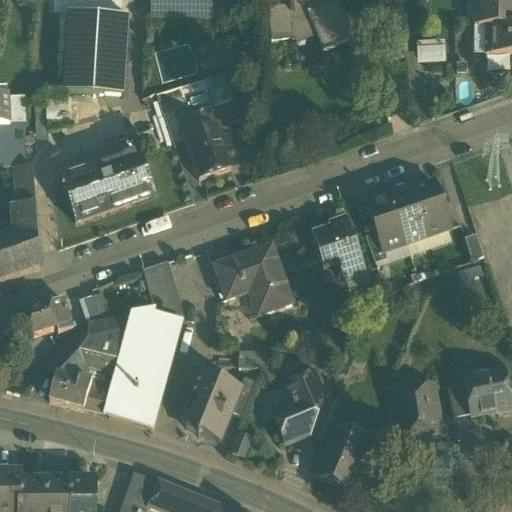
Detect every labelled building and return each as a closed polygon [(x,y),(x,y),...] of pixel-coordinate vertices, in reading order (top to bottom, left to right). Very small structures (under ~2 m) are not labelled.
[(327,0),(276,0),(278,13),(267,14),(271,47),(272,47),(272,45),(292,43),(292,45),(294,45),(293,35),(310,27),(323,57),(353,44),(337,8),(332,10),(327,0)] [(511,0),(479,0),(480,10),(486,10),(486,29),(492,29),(511,28),(511,0)] [(211,7),(151,7),(151,21),(211,22),(211,7)] [(128,19),(68,15),(63,95),(123,99),(128,19)] [(511,28),(492,29),(492,59),(510,59),(511,59),(511,28)] [(225,42),(209,45),(213,70),(230,67),(225,42)] [(419,66),(447,65),(447,45),(418,46),(419,66)] [(233,74),(207,83),(214,108),(241,100),(233,74)] [(7,103),(0,102),(0,129),(8,129),(7,103)] [(68,105),(48,106),(48,126),(68,125),(68,105)] [(47,113),(35,114),(35,136),(47,135),(47,113)] [(25,129),(8,129),(8,170),(25,169),(25,129)] [(216,130),(184,142),(198,183),(230,172),(226,160),(232,158),(226,140),(220,142),(216,130)] [(139,157),(60,183),(75,225),(153,198),(139,157)] [(24,172),(24,173),(18,173),(19,193),(34,193),(32,172),(24,172)] [(450,233),(434,186),(410,194),(426,241),(450,233)] [(410,194),(405,195),(404,191),(392,195),(394,199),(389,201),(405,248),(426,241),(410,194)] [(34,193),(19,193),(20,208),(15,209),(17,236),(36,230),(34,193)] [(389,201),(367,209),(377,237),(383,256),(384,256),(405,248),(389,201)] [(346,225),(312,237),(324,270),(338,265),(344,284),(364,278),(346,225)] [(0,242),(0,284),(38,271),(39,271),(36,230),(17,236),(0,242)] [(377,237),(365,241),(374,268),(387,263),(384,256),(383,256),(377,237)] [(476,239),(464,243),(472,266),(483,262),(476,239)] [(272,249),(213,269),(226,306),(248,298),(257,322),(294,309),(272,249)] [(182,324),(167,267),(144,275),(154,316),(182,324)] [(63,302),(20,316),(28,340),(57,331),(59,337),(72,332),(63,302)] [(154,316),(89,328),(76,340),(147,358),(147,356),(154,316)] [(182,324),(154,316),(147,356),(171,363),(182,324)] [(76,340),(47,370),(57,378),(57,377),(83,384),(87,371),(139,384),(164,390),(171,363),(147,356),(147,358),(76,340)] [(264,370),(264,354),(240,353),(240,370),(264,370)] [(503,375),(464,384),(471,418),(472,420),(494,416),(499,419),(511,416),(503,375)] [(83,384),(57,377),(57,378),(50,405),(83,414),(90,386),(83,384)] [(200,377),(179,429),(196,436),(198,440),(202,438),(219,445),(231,416),(240,393),(239,393),(200,377)] [(315,378),(284,391),(292,409),(273,417),(287,449),(307,441),(307,440),(324,400),(324,399),(315,378)] [(256,387),(244,382),(239,393),(240,393),(231,416),(242,421),(256,387)] [(164,390),(139,384),(132,409),(128,426),(153,432),(164,390)] [(464,384),(446,387),(453,422),(471,418),(464,384)] [(90,386),(83,414),(95,417),(100,401),(103,390),(90,386)] [(434,391),(401,397),(401,393),(387,395),(396,445),(409,443),(408,438),(429,434),(430,439),(446,437),(444,424),(441,424),(434,391)] [(336,404),(324,399),(324,400),(307,440),(307,441),(319,446),(329,422),(336,404)] [(132,409),(100,401),(95,417),(128,426),(132,409)] [(349,430),(329,422),(319,446),(331,451),(337,437),(345,440),(349,430)] [(245,459),(251,438),(240,435),(233,455),(245,459)] [(345,440),(337,437),(331,451),(319,478),(351,491),(368,450),(345,440)] [(19,511),(19,484),(19,477),(0,476),(0,511),(19,511)] [(158,485),(134,477),(126,498),(150,508),(152,503),(151,503),(158,485)] [(44,511),(44,484),(19,484),(19,511),(44,511)] [(68,511),(69,484),(44,484),(44,511),(68,511)] [(95,511),(95,484),(69,484),(68,511),(95,511)] [(224,511),(158,485),(151,503),(152,503),(171,511),(224,511)] [(148,511),(150,508),(126,498),(120,511),(148,511)]
